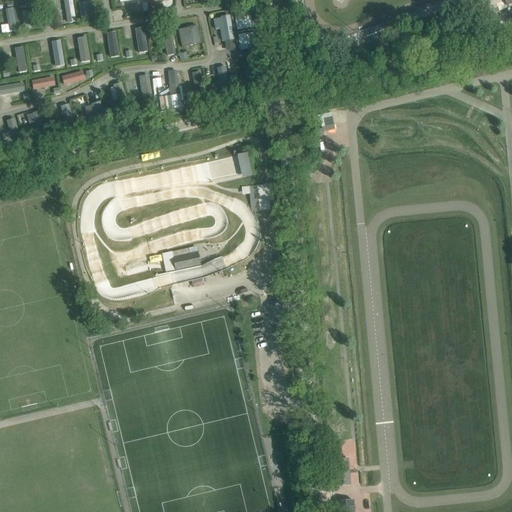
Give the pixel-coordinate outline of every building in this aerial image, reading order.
[(63,0),(67,22),(75,21),(72,0),(63,0)] [(79,4),(82,21),(90,20),(87,3),(79,4)] [(10,32),(18,31),(14,9),(6,10),(10,32)] [(21,12),(25,29),(33,27),(29,10),(21,12)] [(235,16),(238,30),(252,28),(250,13),(235,16)] [(233,40),(229,17),(214,20),(216,30),(221,29),(221,28),(223,28),(225,41),(233,40)] [(390,23),(365,32),(367,38),(392,29),(390,23)] [(197,27),(184,30),(188,46),(200,43),(197,27)] [(135,30),(139,53),(147,52),(143,28),(135,30)] [(111,58),(119,57),(115,33),(107,34),(111,58)] [(167,56),(175,54),(171,33),(163,34),(167,56)] [(239,36),(241,50),(256,48),(253,33),(239,36)] [(77,39),(81,63),(90,62),(86,38),(77,39)] [(52,43),(56,67),(64,65),(60,42),(52,43)] [(15,49),(19,73),(27,72),(23,48),(15,49)] [(244,64),(248,87),(256,85),(252,63),(244,64)] [(217,69),(222,92),(230,91),(225,67),(217,69)] [(62,78),(65,85),(84,80),(82,72),(62,78)] [(197,98),(205,96),(200,72),(192,74),(197,98)] [(152,101),(148,76),(140,78),(144,103),(152,101)] [(32,82),(34,90),(54,86),(52,78),(32,82)] [(168,79),(172,101),(179,100),(176,78),(168,79)] [(0,87),(0,95),(24,92),(23,84),(0,87)] [(128,107),(121,84),(114,86),(121,110),(128,107)] [(100,103),(92,105),(95,116),(88,119),(90,126),(105,122),(100,103)] [(67,128),(74,126),(68,105),(61,107),(67,128)] [(38,135),(46,133),(40,112),(33,114),(38,135)] [(2,135),(0,135),(0,141),(4,141),(4,143),(19,139),(15,120),(7,122),(10,133),(2,135)] [(241,155),(246,178),(256,176),(251,153),(241,155)] [(233,157),(235,170),(239,170),(238,166),(242,166),(241,156),(233,157)] [(198,252),(173,258),(178,284),(203,279),(198,252)] [(336,486),(337,486),(350,485),(349,478),(347,478),(345,460),(334,460),(336,486)] [(354,511),(353,501),(337,502),(337,511),(354,511)]
